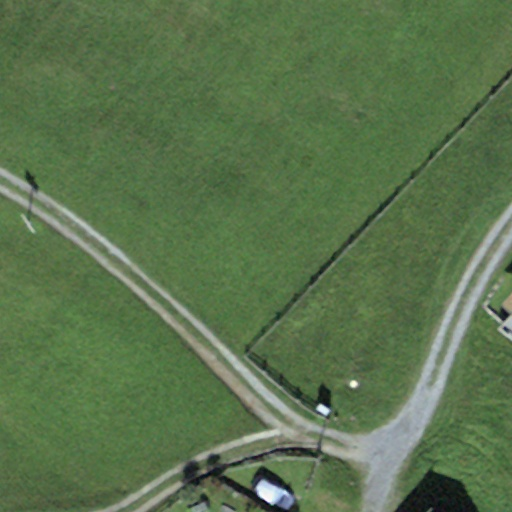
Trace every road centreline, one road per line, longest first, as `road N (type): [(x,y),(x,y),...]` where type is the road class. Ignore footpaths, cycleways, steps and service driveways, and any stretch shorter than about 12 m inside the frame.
road 1 (track): [(307,435),(102,251),(0,178)]
road 2 (track): [(121,511),(209,460),(307,435),(387,445)]
road 3 (track): [(511,223),(431,383),(387,445)]
